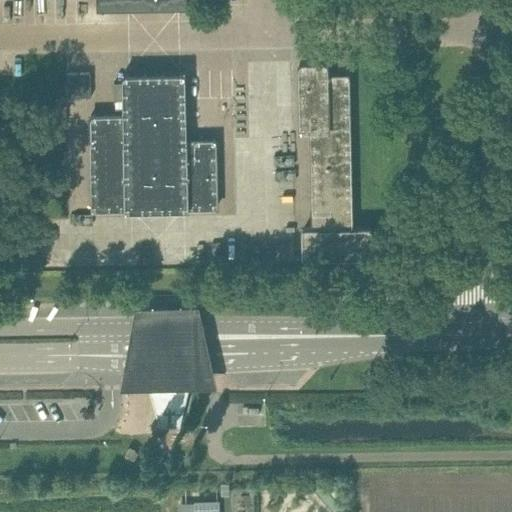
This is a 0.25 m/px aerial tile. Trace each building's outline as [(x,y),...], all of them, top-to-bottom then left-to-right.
[(96,0),(97,11),(187,9),(186,0),(96,0)] [(372,226),(352,226),(349,73),(328,73),(328,60),(300,61),(301,128),(311,128),(313,227),(303,227),(304,256),(373,254),(372,226)] [(124,73),(124,81),(124,113),(91,114),(93,208),(126,208),(126,209),(188,208),(188,206),(217,206),(215,138),(187,139),(185,71),(124,73)] [(78,72),(66,72),(67,96),(79,96),(78,72)] [(91,96),(91,72),(78,72),(79,96),(91,96)] [(57,96),(57,121),(67,121),(66,96),(57,96)] [(178,392),(161,392),(161,407),(155,407),(160,425),(180,425),(185,407),(178,407),(178,392)] [(341,503),(320,479),(313,485),(334,510),(341,503)] [(186,502),(178,502),(178,511),(198,511),(198,502),(186,502)] [(218,511),(218,502),(198,502),(198,511),(218,511)]
